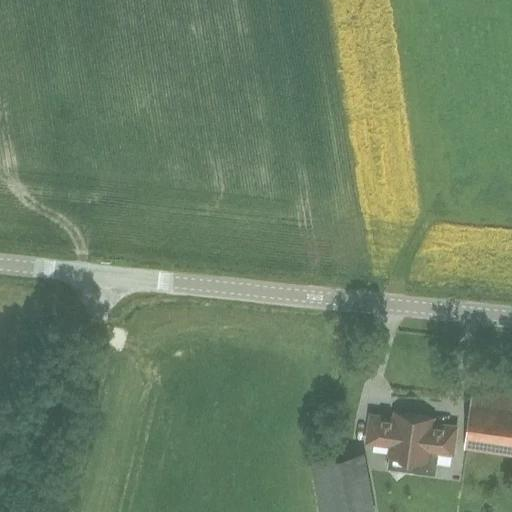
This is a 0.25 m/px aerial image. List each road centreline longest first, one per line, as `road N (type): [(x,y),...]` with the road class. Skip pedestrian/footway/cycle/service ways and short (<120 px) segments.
road 1 (tertiary): [(112,278),(511,328)]
road 2 (unclassified): [(56,511),(112,278)]
